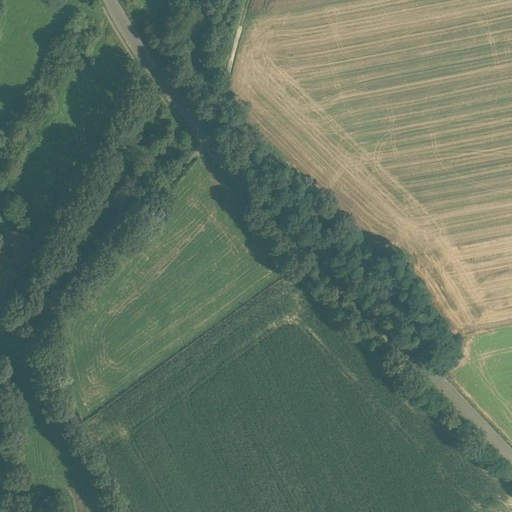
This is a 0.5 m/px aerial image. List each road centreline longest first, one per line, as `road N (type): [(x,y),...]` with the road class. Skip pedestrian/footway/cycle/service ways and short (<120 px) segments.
road 1 (tertiary): [(511,458),(192,121),(109,0)]
road 2 (track): [(38,333),(208,139)]
road 3 (track): [(38,333),(130,511)]
road 4 (track): [(192,121),(219,94),(249,0)]
